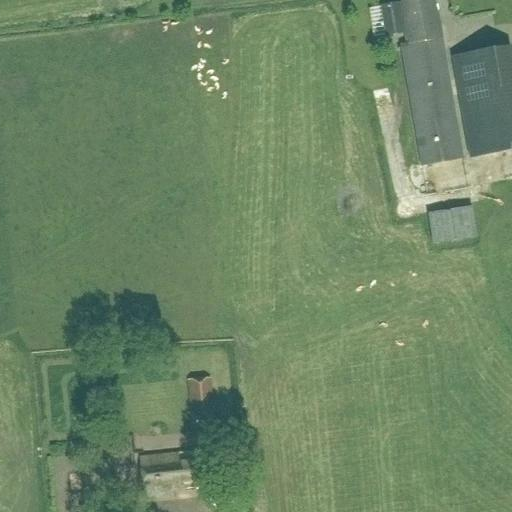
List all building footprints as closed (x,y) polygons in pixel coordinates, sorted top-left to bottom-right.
[(420,166),(462,159),(438,17),(434,18),(430,0),(399,0),(407,45),(399,46),(420,166)] [(473,56),(452,60),(455,80),(476,76),(473,56)] [(469,159),(511,151),(511,138),(507,110),(461,118),(469,159)] [(181,424),(221,419),(216,370),(176,374),(181,424)] [(194,455),(139,461),(143,500),(172,497),(171,490),(198,487),(194,455)]
